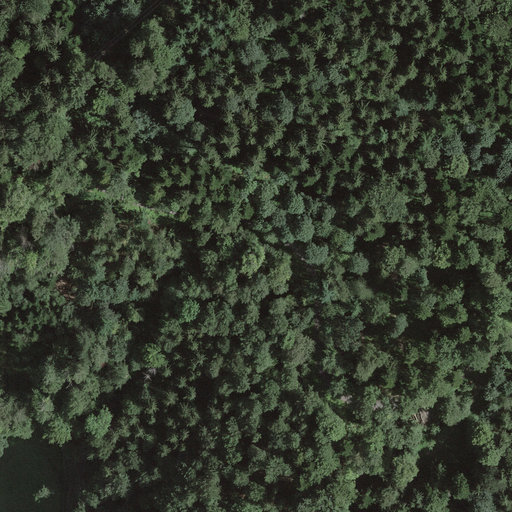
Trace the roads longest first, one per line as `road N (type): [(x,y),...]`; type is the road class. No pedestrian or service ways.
road 1 (track): [(161,0),(94,58),(66,98),(59,136),(88,178),(156,208),(244,218),(279,231),(312,275),(323,372),(341,395),(362,404),(421,395),(511,333)]
road 2 (track): [(64,511),(60,431),(45,399),(0,359)]
